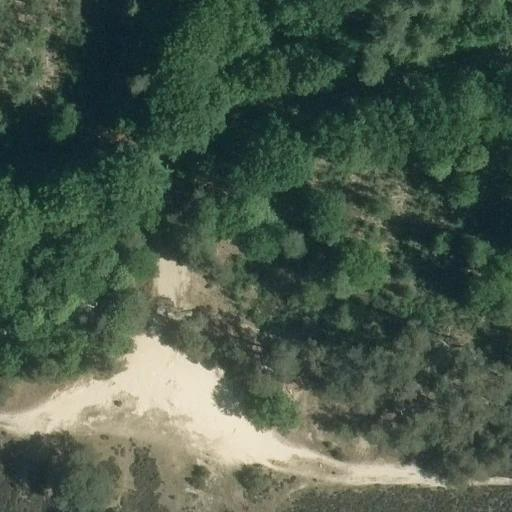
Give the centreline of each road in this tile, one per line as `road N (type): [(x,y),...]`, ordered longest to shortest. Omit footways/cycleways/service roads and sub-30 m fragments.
road 1 (track): [(511,58),(461,62),(161,144)]
road 2 (track): [(162,134),(182,0)]
